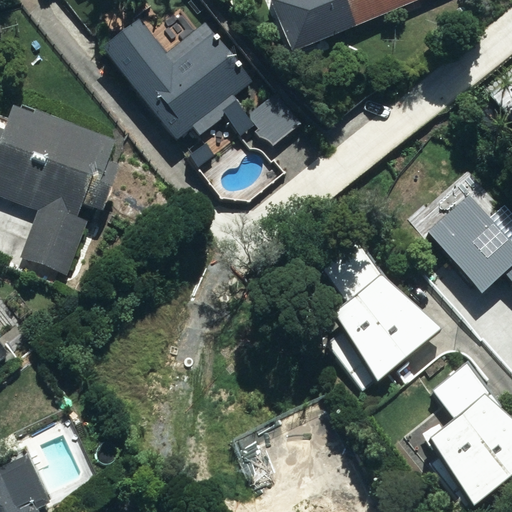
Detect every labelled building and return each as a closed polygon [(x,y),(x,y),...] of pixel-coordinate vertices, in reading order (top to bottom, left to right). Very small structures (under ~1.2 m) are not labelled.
[(276,0),(261,6),(284,60),(429,0),(276,0)] [(132,27),(94,60),(169,148),(183,136),(193,148),(219,126),(235,145),(249,133),(233,113),(236,111),(230,104),(249,88),(197,28),(160,60),(132,27)] [(273,97),(244,122),(271,153),(300,127),(273,97)] [(93,161),(0,129),(0,207),(31,219),(14,268),(62,285),(82,227),(88,229),(104,183),(88,177),(93,161)] [(511,247),(480,211),(437,248),(511,332),(511,247)] [(377,286),(348,251),(312,281),(338,313),(324,324),(323,334),(330,344),(322,350),(358,395),(366,388),(369,392),(431,343),(368,294),(377,286)] [(467,377),(435,401),(444,413),(408,441),(465,511),(480,511),(511,487),(511,440),(492,424),(503,415),(467,377)] [(0,511),(36,511),(13,467),(0,473),(0,511)]
